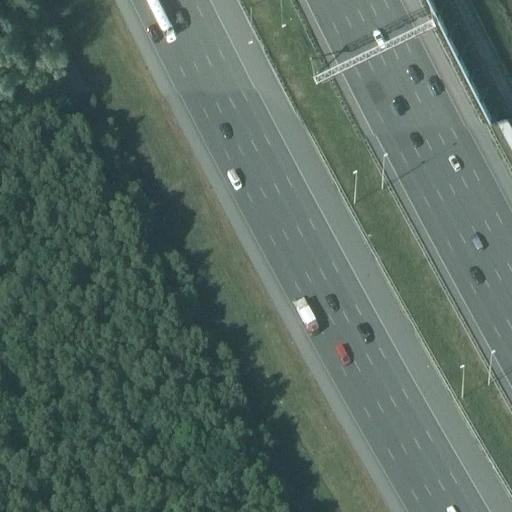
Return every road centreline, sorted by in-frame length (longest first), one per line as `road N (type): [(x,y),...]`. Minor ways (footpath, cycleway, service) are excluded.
road 1 (motorway): [(172,0),(347,338),(448,511)]
road 2 (motorway): [(511,288),(361,0)]
